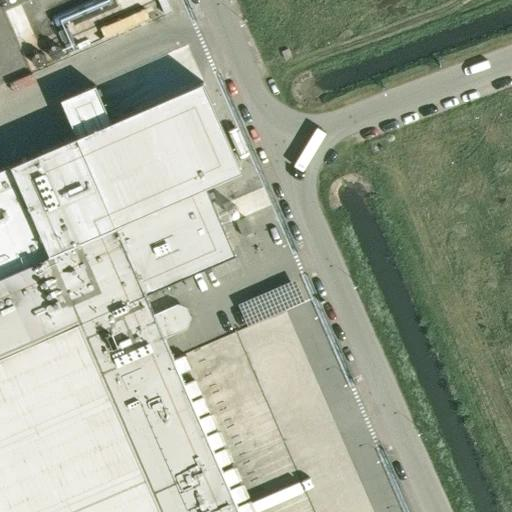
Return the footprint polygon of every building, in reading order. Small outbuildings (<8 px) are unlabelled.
[(511,176),(425,214),(511,414),(511,176)] [(116,226),(0,276),(0,511),(240,511),(164,337),(187,327),(190,317),(168,309),(154,315),(146,294),(236,255),(206,186),(116,226)] [(236,222),(242,236),(252,232),(245,218),(236,222)] [(187,344),(174,348),(180,372),(193,368),(187,344)] [(326,382),(317,391),(365,439),(374,430),(326,382)]
